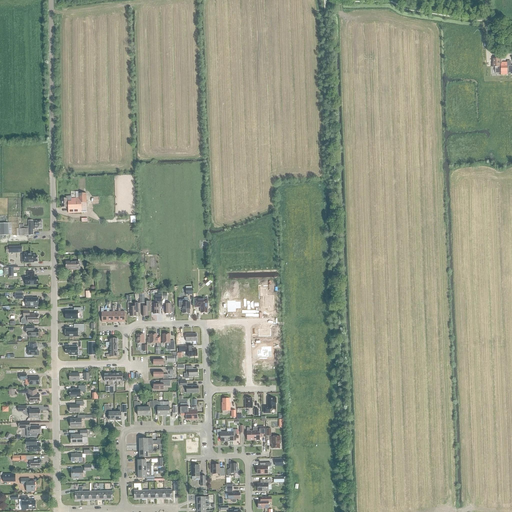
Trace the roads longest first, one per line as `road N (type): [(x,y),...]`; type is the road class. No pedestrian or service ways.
road 1 (tertiary): [(55,364),(50,0)]
road 2 (residential): [(123,510),(124,431),(209,430)]
road 3 (tertiary): [(57,510),(55,364)]
